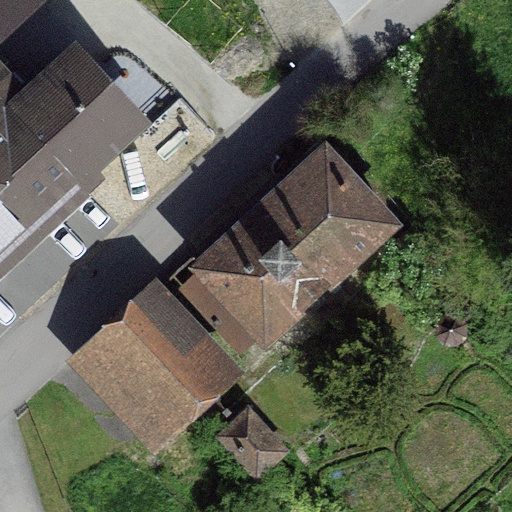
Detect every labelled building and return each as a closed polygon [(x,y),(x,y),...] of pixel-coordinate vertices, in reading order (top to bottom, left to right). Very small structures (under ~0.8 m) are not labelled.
[(0,0),(0,28),(8,37),(47,0),(0,0)] [(72,53),(10,112),(75,181),(137,122),(72,53)] [(0,120),(10,112),(0,101),(0,120)] [(0,252),(75,181),(10,112),(0,120),(0,252)] [(326,152),(197,266),(262,339),(391,226),(326,152)] [(161,278),(74,363),(142,431),(228,346),(161,278)] [(242,413),(213,443),(250,480),(280,450),(242,413)]
